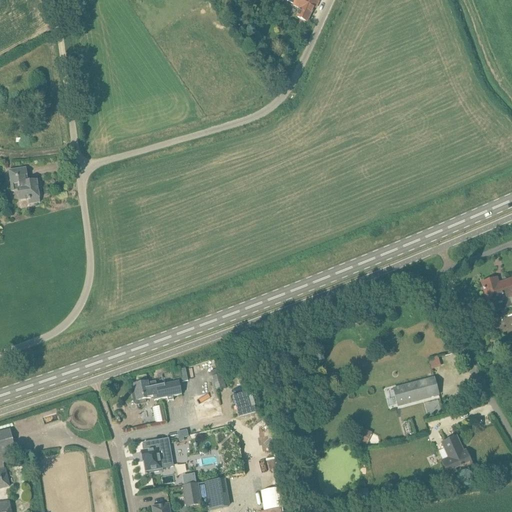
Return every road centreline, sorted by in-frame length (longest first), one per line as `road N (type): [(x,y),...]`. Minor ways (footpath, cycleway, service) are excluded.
road 1 (primary): [(0,396),(224,317),(511,199)]
road 2 (unclassified): [(78,170),(275,105),(330,0)]
road 3 (residential): [(511,434),(477,377),(439,285),(447,268),(511,243)]
road 4 (unclassified): [(0,354),(63,325),(85,293),(89,255),(78,170)]
road 5 (unclassified): [(78,170),(56,0)]
